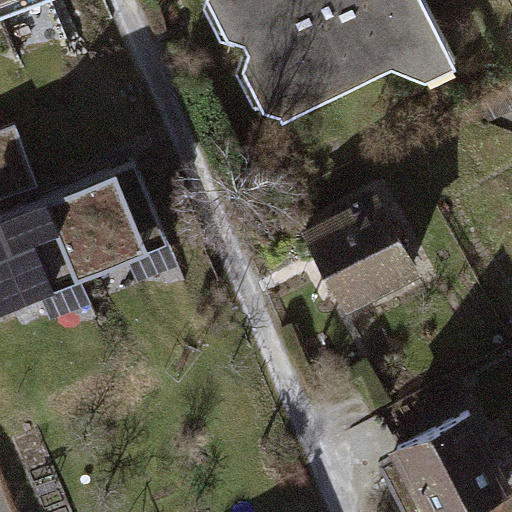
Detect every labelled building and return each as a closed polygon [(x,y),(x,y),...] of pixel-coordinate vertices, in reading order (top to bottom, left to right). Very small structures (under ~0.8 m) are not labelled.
[(0,0),(0,26),(16,20),(7,0),(0,0)] [(427,0),(224,0),(234,18),(228,35),(245,41),(249,49),(244,66),(261,72),(270,90),(264,107),(281,112),(284,117),(394,62),(407,66),(450,45),(427,0)] [(79,269),(168,233),(135,153),(46,189),(79,269)] [(0,302),(79,269),(46,189),(0,208),(0,302)] [(349,301),(415,265),(376,195),(310,231),(349,301)] [(415,511),(511,511),(511,494),(469,411),(399,448),(404,456),(390,464),(415,511)]
